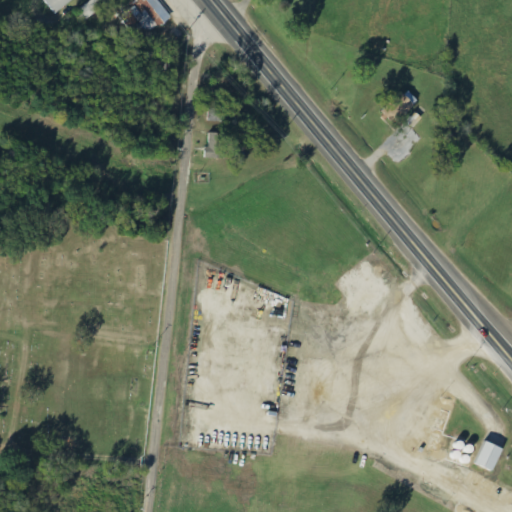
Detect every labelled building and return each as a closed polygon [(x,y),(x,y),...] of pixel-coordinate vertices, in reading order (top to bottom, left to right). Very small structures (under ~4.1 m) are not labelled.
[(44,0),(55,14),(73,0),(44,0)] [(91,0),(77,12),(84,22),(112,0),(91,0)] [(137,0),(139,1),(120,15),(130,29),(140,22),(150,34),(172,18),(159,0),(137,0)] [(397,125),(420,101),(407,89),(385,113),(397,125)] [(226,160),(226,133),(209,133),(209,159),(226,160)] [(504,448),(485,442),(477,465),(496,472),(504,448)]
